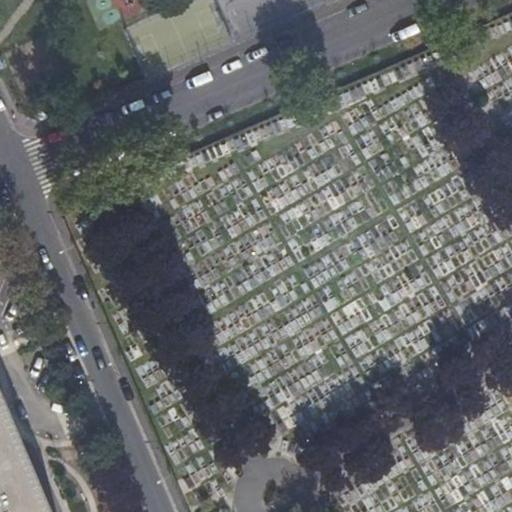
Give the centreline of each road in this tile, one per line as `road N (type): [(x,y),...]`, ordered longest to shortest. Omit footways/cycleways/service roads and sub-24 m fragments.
road 1 (residential): [(392,0),(14,167)]
road 2 (residential): [(14,167),(160,511)]
